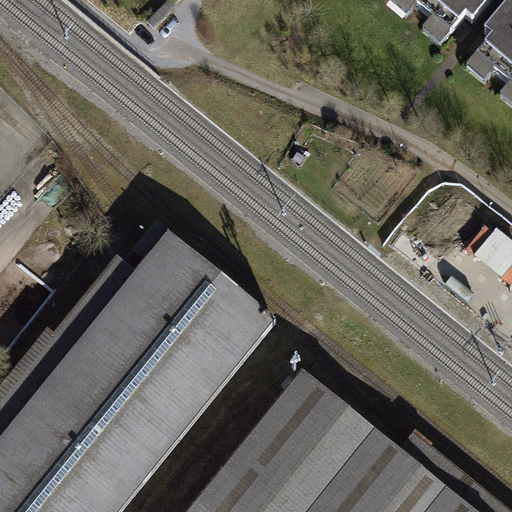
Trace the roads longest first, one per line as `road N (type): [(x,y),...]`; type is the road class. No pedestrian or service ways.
road 1 (residential): [(167,42),(404,138),(511,211)]
road 2 (unknown): [(326,511),(364,467),(396,454),(428,462),(498,511)]
